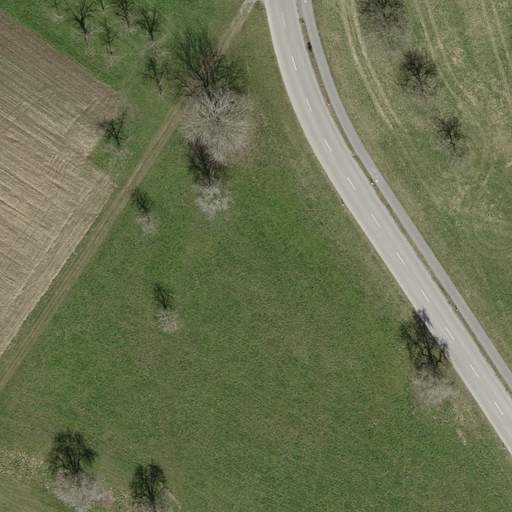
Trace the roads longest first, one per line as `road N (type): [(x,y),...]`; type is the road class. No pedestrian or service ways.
road 1 (tertiary): [(282,0),(303,89),(340,168),(511,429)]
road 2 (track): [(249,0),(0,393)]
